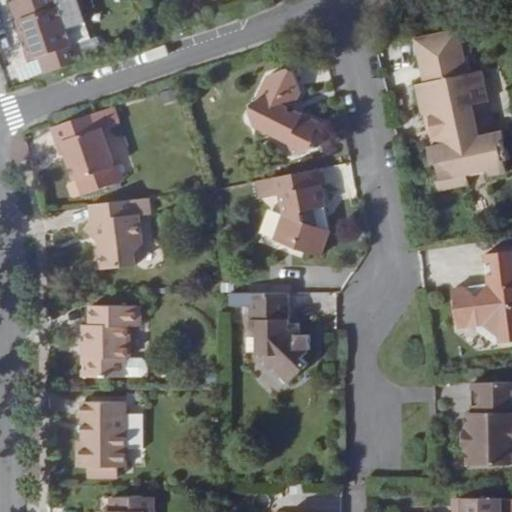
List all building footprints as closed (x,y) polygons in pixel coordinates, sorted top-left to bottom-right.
[(40,58),(45,74),(84,61),(79,44),(73,47),(67,31),(87,24),(78,0),(22,0),(17,2),(30,41),(24,44),(30,61),(40,58)] [(11,4),(24,44),(30,41),(17,2),(11,4)] [(421,108),(425,130),(481,118),(476,100),(482,98),(475,68),(463,70),(458,51),(451,53),(449,44),(456,43),(452,26),(409,37),(419,80),(411,83),(415,105),(421,108)] [(97,37),(79,44),(84,61),(102,55),(97,37)] [(451,53),(458,51),(456,43),(449,44),(451,53)] [(289,105),(294,103),(299,90),(293,71),(288,70),(267,76),(256,100),(250,112),(255,126),(275,135),(290,141),(294,154),(318,147),(314,136),(322,119),(297,109),(291,111),(289,105)] [(250,112),(256,100),(247,103),(250,112)] [(113,106),(53,127),(58,146),(61,144),(73,182),(77,181),(81,197),(115,186),(109,171),(114,169),(100,131),(120,125),(113,106)] [(425,130),(422,130),(430,167),(434,165),(444,163),(447,177),(461,174),(461,178),(484,173),(485,177),(504,173),(501,161),(506,159),(500,132),(490,134),(486,117),(481,118),(425,130)] [(260,140),(275,135),(255,126),(260,140)] [(444,163),(434,165),(437,179),(432,180),(436,195),(464,189),(461,178),(461,174),(447,177),(444,163)] [(109,171),(115,186),(124,183),(119,167),(114,169),(109,171)] [(325,189),(321,168),(267,179),(271,198),(278,198),(283,218),(274,244),(288,248),(297,244),(304,246),(307,253),(321,257),(328,231),(318,228),(315,211),(324,209),(320,190),(325,189)] [(135,199),(91,205),(94,220),(86,230),(108,247),(103,254),(104,269),(136,267),(136,255),(143,245),(140,214),(153,213),(151,197),(135,199)] [(258,233),(271,237),(278,213),(266,209),(258,233)] [(328,231),(324,209),(315,211),(318,228),(328,231)] [(501,339),(501,346),(511,344),(511,254),(485,258),(489,287),(480,300),(467,290),(455,292),(460,332),(481,329),(488,328),(501,339)] [(480,300),(489,287),(467,290),(480,300)] [(250,293),(242,293),(242,308),(250,308),(250,293)] [(287,326),(288,293),(250,293),(250,308),(249,330),(256,337),(256,357),(264,357),(264,367),(270,372),(276,372),(288,385),(307,367),(301,361),(310,353),(310,338),(299,338),(293,338),(291,335),(287,332),(287,326)] [(125,358),(129,358),(129,306),(91,306),(91,328),(88,328),(88,359),(84,359),(83,379),(125,378),(125,358)] [(299,327),(287,326),(287,332),(291,335),(293,338),(299,338),(299,327)] [(497,347),(501,346),(501,339),(488,328),(481,329),(481,333),(497,347)] [(146,357),(129,358),(125,358),(125,378),(147,378),(153,372),(153,364),(146,357)] [(511,382),(472,385),(474,414),(469,414),(470,429),(467,430),(468,448),(471,449),(472,464),(511,462),(511,382)] [(122,450),(127,450),(127,404),(84,404),(84,442),(78,442),(78,468),(89,468),(118,468),(122,468),(122,450)] [(105,511),(150,511),(155,511),(155,496),(112,496),(112,511),(106,511),(105,511)] [(504,511),(504,499),(464,499),(463,511),(504,511)]
